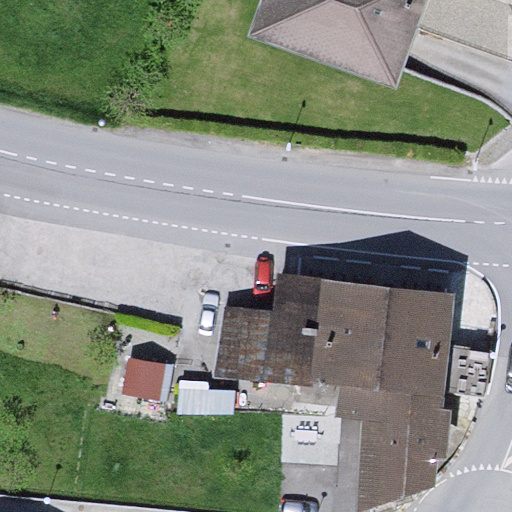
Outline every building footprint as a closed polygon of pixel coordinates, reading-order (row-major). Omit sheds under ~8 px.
[(397,0),(241,0),(232,28),(372,76),(397,0)] [(335,381),(345,283),(281,275),(275,304),(224,304),(219,368),(335,381)] [(434,391),(444,293),(345,283),(335,381),(434,391)] [(132,362),(127,389),(155,394),(160,367),(132,362)] [(434,391),(335,381),(334,408),(365,413),(356,503),(426,477),(434,391)]
